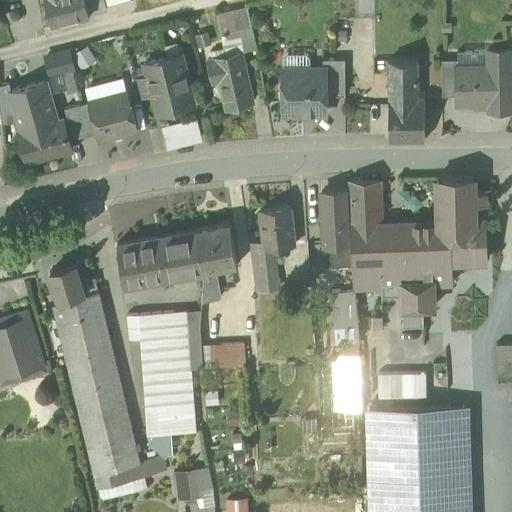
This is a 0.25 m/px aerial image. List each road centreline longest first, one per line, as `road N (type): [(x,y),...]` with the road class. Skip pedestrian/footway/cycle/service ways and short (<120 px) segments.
road 1 (tertiary): [(0,214),(181,174),(511,158)]
road 2 (track): [(218,0),(0,55)]
